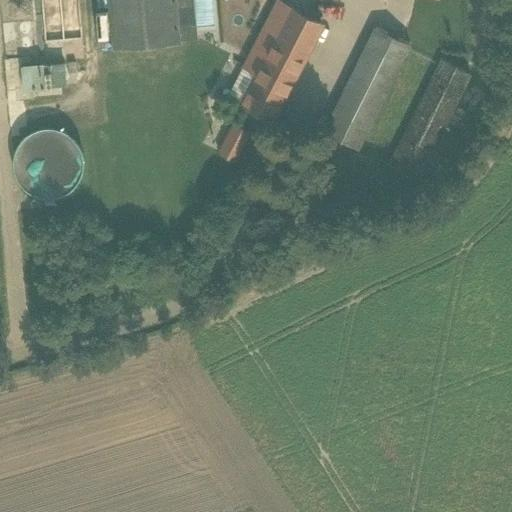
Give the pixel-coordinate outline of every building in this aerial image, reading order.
[(109,0),(110,9),(99,10),(101,38),(113,37),(114,49),(180,44),(180,40),(198,38),(194,0),(109,0)] [(322,23),(277,0),(228,95),(273,119),(322,23)] [(376,27),(324,131),(358,148),(410,44),(376,27)] [(390,164),(419,178),(471,73),(442,59),(390,164)] [(53,62),(22,65),(24,89),(55,87),(53,62)] [(77,72),(76,62),(68,62),(69,73),(77,72)] [(236,160),(252,129),(233,119),(217,150),(236,160)] [(26,130),(33,195),(83,190),(76,125),(26,130)]
